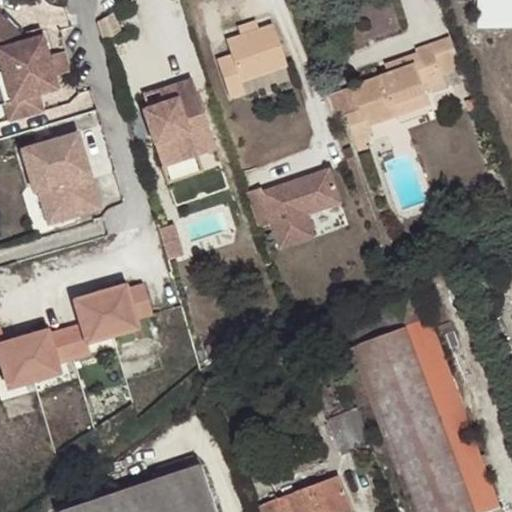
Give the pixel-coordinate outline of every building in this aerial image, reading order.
[(511,0),(483,0),(484,28),(511,27),(511,0)] [(44,37),(27,41),(0,12),(0,61),(2,71),(49,58),(44,37)] [(237,26),(241,35),(260,29),(256,20),(237,26)] [(219,60),(231,98),(245,94),(241,81),(288,65),(274,25),(260,29),(241,35),(227,40),(232,55),(219,60)] [(431,43),(435,54),(449,49),(455,46),(452,36),(431,43)] [(418,53),(432,92),(447,87),(443,77),(435,54),(431,43),(417,48),(418,53)] [(449,49),(435,54),(443,77),(458,71),(449,49)] [(416,64),(427,94),(432,92),(418,53),(386,64),(389,73),(416,64)] [(57,91),(49,58),(2,71),(10,101),(3,103),(8,121),(42,112),(38,96),(57,91)] [(361,110),(348,115),(357,144),(367,141),(372,139),(368,127),(431,105),(427,94),(416,64),(389,73),(352,86),(361,110)] [(287,68),(250,80),(253,90),(291,78),(287,68)] [(2,71),(0,71),(0,90),(3,103),(10,101),(2,71)] [(141,107),(161,163),(195,151),(214,145),(190,76),(170,82),(174,95),(161,99),(146,105),(141,107)] [(174,95),(170,82),(157,87),(161,99),(174,95)] [(45,224),(98,210),(85,163),(81,164),(79,157),(84,156),(77,132),(34,144),(45,187),(35,189),(35,190),(45,224)] [(367,141),(357,144),(359,151),(369,147),(367,141)] [(45,187),(33,144),(19,148),(31,191),(35,190),(35,189),(45,187)] [(330,161),(249,192),(262,225),(272,222),(282,250),(320,235),(311,214),(345,201),(330,161)] [(494,272),(479,277),(486,297),(501,291),(494,272)] [(486,297),(479,277),(472,280),(479,300),(486,297)] [(151,310),(142,282),(126,286),(124,281),(103,287),(106,300),(102,302),(110,332),(137,325),(134,315),(144,312),(151,310)] [(102,302),(106,300),(103,287),(93,290),(97,303),(102,302)] [(110,332),(102,302),(97,303),(93,290),(72,296),(79,321),(64,326),(72,355),(89,350),(86,339),(110,332)] [(349,323),(357,347),(419,511),(490,511),(500,508),(439,343),(417,352),(406,324),(428,315),(421,296),(349,323)] [(439,343),(428,315),(406,324),(417,352),(439,343)] [(72,355),(64,326),(47,331),(46,326),(24,332),(28,346),(24,347),(32,377),(58,370),(56,359),(72,355)] [(32,377),(24,347),(19,348),(15,335),(3,338),(0,327),(0,361),(4,375),(7,384),(32,377)] [(28,346),(24,332),(15,335),(19,348),(24,347),(28,346)] [(419,511),(357,347),(350,349),(410,511),(419,511)] [(342,455),(374,444),(359,408),(327,420),(342,455)] [(216,511),(200,463),(57,511),(216,511)] [(262,511),(292,511),(293,511),(350,511),(354,511),(340,476),(261,506),(262,511)]
